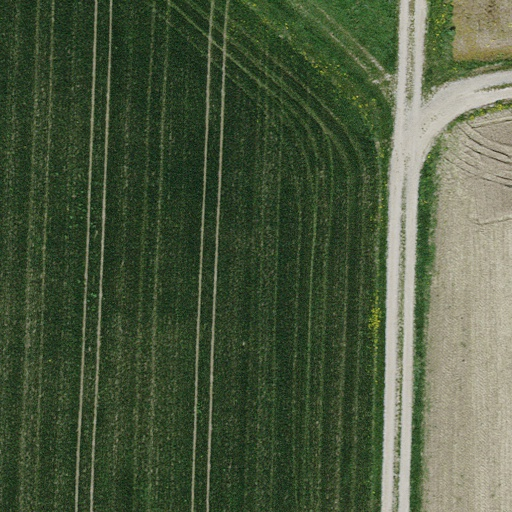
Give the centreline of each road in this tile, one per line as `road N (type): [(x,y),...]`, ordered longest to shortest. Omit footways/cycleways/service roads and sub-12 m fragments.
road 1 (track): [(415,0),(412,95),(398,150),(385,511)]
road 2 (track): [(227,0),(398,150)]
